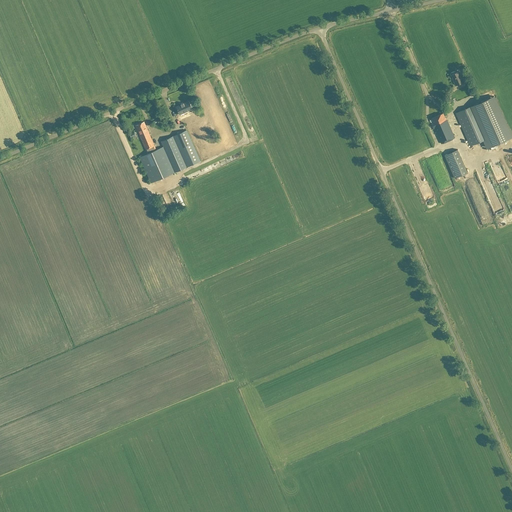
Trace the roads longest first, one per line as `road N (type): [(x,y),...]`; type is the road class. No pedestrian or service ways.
road 1 (unclassified): [(511,464),(318,28)]
road 2 (unclassified): [(0,156),(318,28)]
